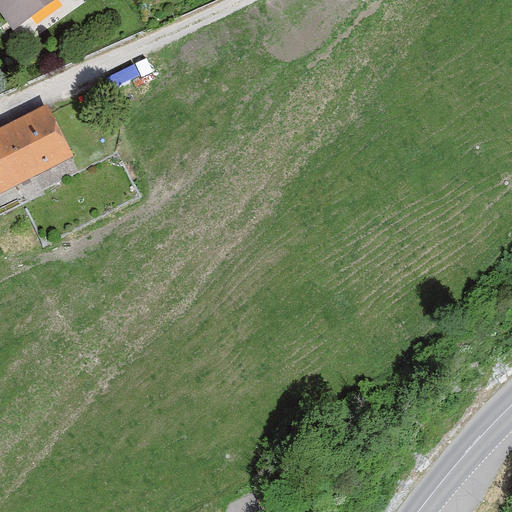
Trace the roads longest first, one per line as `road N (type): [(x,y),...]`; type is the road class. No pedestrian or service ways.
road 1 (residential): [(0,106),(159,39)]
road 2 (secondary): [(421,511),(511,407)]
